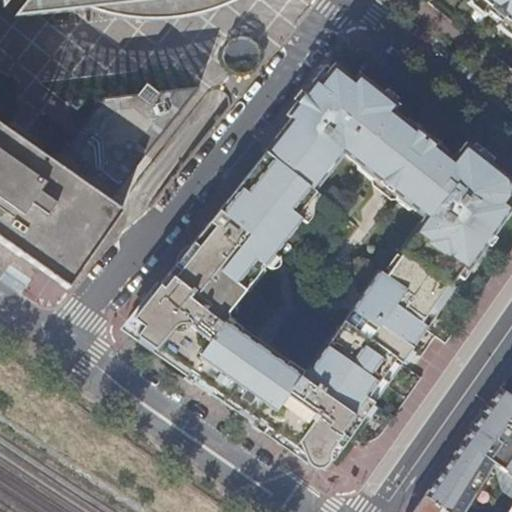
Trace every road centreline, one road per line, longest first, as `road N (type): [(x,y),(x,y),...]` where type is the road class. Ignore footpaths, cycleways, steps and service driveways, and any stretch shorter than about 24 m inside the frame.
road 1 (residential): [(348,0),(68,343)]
road 2 (residential): [(304,511),(68,343)]
road 3 (secondary): [(381,511),(511,325)]
road 4 (residential): [(511,121),(360,0)]
